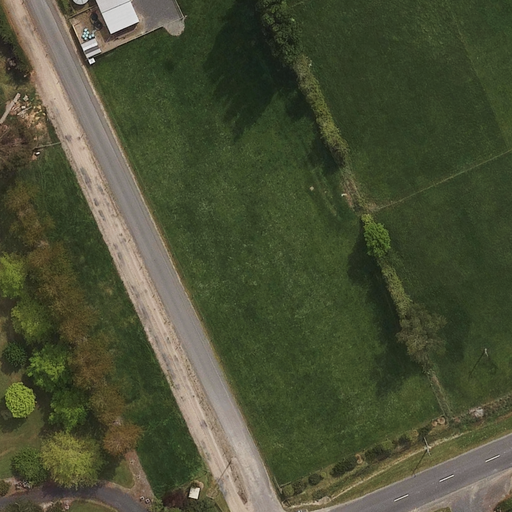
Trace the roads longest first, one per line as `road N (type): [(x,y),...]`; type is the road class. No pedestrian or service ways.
road 1 (unknown): [(274,511),(38,0)]
road 2 (unclassified): [(511,449),(367,511)]
